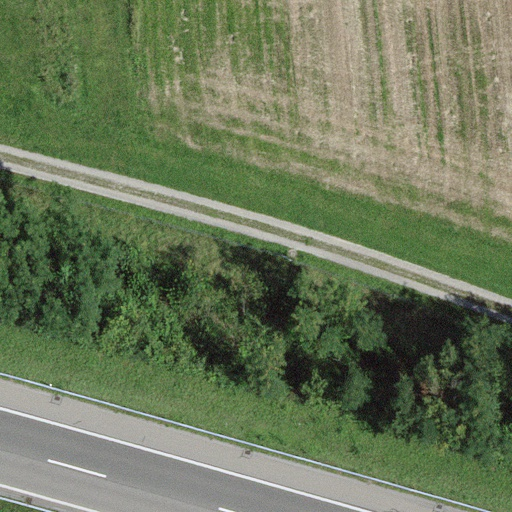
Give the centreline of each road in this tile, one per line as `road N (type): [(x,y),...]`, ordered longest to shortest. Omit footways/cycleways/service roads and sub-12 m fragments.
road 1 (track): [(0,161),(297,239),(511,319)]
road 2 (motorway): [(229,511),(0,448)]
